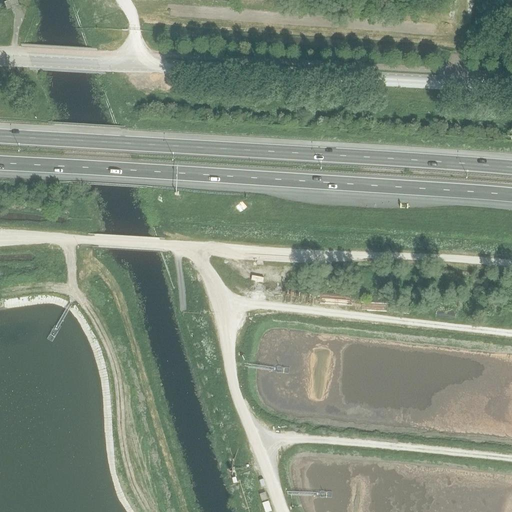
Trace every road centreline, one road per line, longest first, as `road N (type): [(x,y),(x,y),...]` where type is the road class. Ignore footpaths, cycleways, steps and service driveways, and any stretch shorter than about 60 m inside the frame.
road 1 (motorway): [(0,163),(511,195)]
road 2 (motorway): [(511,167),(0,136)]
road 3 (tertiary): [(511,83),(0,57)]
